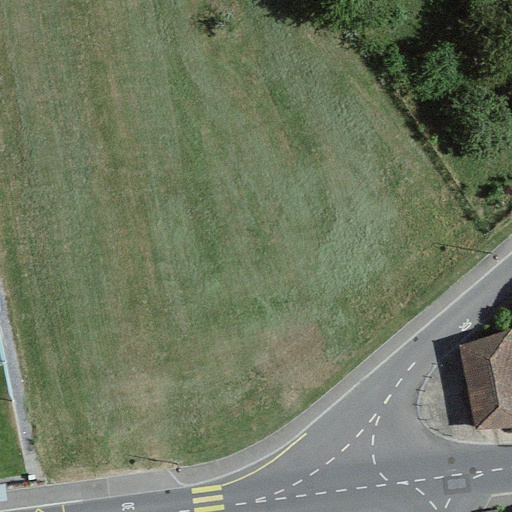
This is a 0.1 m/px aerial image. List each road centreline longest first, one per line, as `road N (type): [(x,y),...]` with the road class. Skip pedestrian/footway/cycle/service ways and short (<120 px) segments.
road 1 (residential): [(511,278),(367,417),(358,488)]
road 2 (residential): [(211,511),(358,488)]
